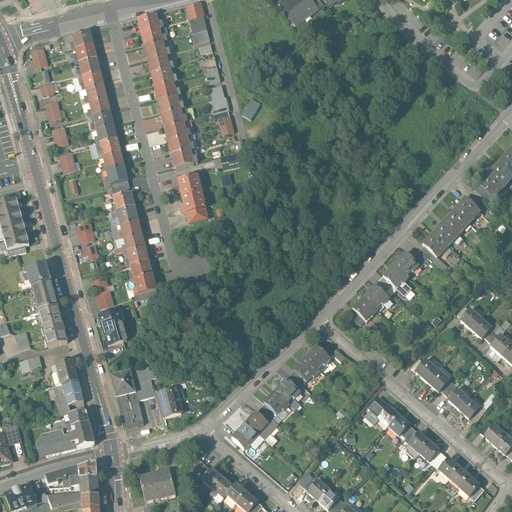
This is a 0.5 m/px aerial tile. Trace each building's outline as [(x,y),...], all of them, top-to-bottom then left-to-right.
[(309,0),(285,0),(278,5),(295,27),(317,11),(309,0)] [(309,0),(317,11),(322,7),(317,0),(309,0)] [(200,5),(186,9),(189,23),(190,23),(203,19),(200,5)] [(156,16),(137,21),(141,35),(159,30),(163,29),(162,24),(158,25),(156,16)] [(203,19),(190,23),(193,36),(207,32),(204,19),(203,19)] [(159,30),(141,35),(144,49),(163,44),(166,43),(165,38),(162,39),(159,30)] [(207,32),(193,36),(196,48),(210,44),(207,32)] [(89,33),(72,38),(74,46),(71,47),(72,53),(76,52),(93,47),(89,33)] [(163,44),(144,49),(148,62),(166,57),(170,56),(169,51),(165,52),(163,44)] [(210,46),(198,49),(200,57),(212,54),(210,46)] [(93,47),(76,52),(78,60),(74,61),(76,66),(79,65),(96,61),(93,47)] [(43,51),(32,54),(34,62),(45,60),(43,51)] [(166,57),(148,62),(151,76),(170,71),(173,70),(172,65),(168,65),(166,57)] [(45,60),(34,62),(36,71),(47,68),(45,60)] [(96,61),(79,65),(81,73),(78,74),(79,79),(100,74),(96,61)] [(214,62),(201,65),(204,76),(206,76),(217,73),(214,62)] [(170,71),(151,76),(155,89),(173,84),(177,83),(175,78),(172,79),(170,71)] [(217,73),(206,76),(209,87),(220,84),(217,73)] [(79,79),(79,80),(81,88),(82,93),(86,92),(103,88),(100,74),(79,79)] [(173,84),(155,89),(158,103),(177,98),(180,97),(179,92),(175,92),(173,84)] [(52,86),(41,89),(43,97),(54,94),(52,86)] [(103,88),(86,92),(88,100),(84,101),(86,106),(89,105),(107,101),(103,88)] [(221,88),(213,90),(215,96),(212,97),(213,103),(224,100),(221,88)] [(177,98),(158,103),(161,116),(180,111),(184,110),(182,105),(179,106),(177,98)] [(224,100),(213,103),(217,116),(228,113),(225,100),(224,100)] [(107,101),(89,105),(91,114),(88,115),(89,120),(93,119),(110,114),(107,101)] [(252,101),(243,116),(251,122),(261,106),(252,101)] [(57,105),(46,108),(48,116),(59,113),(57,105)] [(180,111),(161,116),(165,129),(183,125),(187,124),(186,119),(182,119),(180,111)] [(59,113),(48,116),(50,125),(62,122),(59,113)] [(110,114),(93,119),(95,127),(91,128),(93,133),(96,132),(114,128),(110,114)] [(229,119),(218,122),(220,130),(231,127),(229,119)] [(183,125),(165,129),(168,143),(187,138),(190,137),(189,132),(185,133),(183,125)] [(231,127),(220,130),(222,138),(233,135),(231,127)] [(114,128),(96,132),(98,140),(95,141),(96,147),(117,141),(114,128)] [(64,131),(52,134),(55,142),(66,139),(64,131)] [(187,138),(168,143),(172,157),(190,152),(194,151),(192,146),(189,146),(187,138)] [(66,139),(55,142),(57,150),(68,147),(66,139)] [(96,147),(98,155),(99,160),(103,159),(120,155),(117,141),(96,147)] [(242,142),(236,144),(239,154),(245,153),(242,142)] [(511,153),(509,151),(499,163),(499,164),(511,175),(511,153)] [(190,152),(172,157),(175,170),(197,165),(196,159),(192,160),(190,152)] [(120,155),(103,159),(105,167),(102,168),(103,174),(106,173),(124,168),(120,155)] [(71,156),(60,159),(62,168),(74,165),(71,156)] [(237,157),(222,160),(224,171),(240,167),(237,157)] [(511,175),(499,164),(489,175),(501,187),(503,189),(508,183),(507,181),(511,175)] [(74,165),(62,168),(64,176),(76,173),(74,165)] [(124,168),(106,173),(109,181),(105,182),(106,187),(110,186),(110,187),(128,183),(124,168)] [(196,173),(177,177),(178,182),(175,183),(176,189),(180,189),(182,198),(201,194),(197,179),(196,173)] [(501,187),(489,175),(478,187),(480,188),(490,198),(492,200),(498,194),(496,193),(501,187)] [(490,198),(480,188),(475,193),(483,200),(486,203),(490,198)] [(475,193),(474,192),(470,196),(478,204),(483,200),(475,193)] [(19,194),(5,198),(7,203),(16,201),(20,200),(19,194)] [(201,194),(182,198),(184,208),(181,209),(182,214),(186,213),(187,219),(205,214),(204,209),(205,209),(201,194)] [(131,195),(113,199),(115,208),(112,209),(113,214),(117,213),(134,209),(131,195)] [(478,204),(470,196),(466,200),(475,208),(478,204)] [(465,200),(454,211),(467,223),(469,224),(474,219),(472,218),(478,212),(475,208),(466,200),(465,200)] [(7,203),(0,205),(0,218),(19,213),(16,201),(7,203)] [(134,209),(117,213),(119,222),(115,223),(117,228),(120,227),(138,222),(134,209)] [(467,223),(454,211),(444,223),(456,235),(458,236),(463,230),(462,229),(467,223)] [(19,213),(0,218),(0,227),(1,231),(22,225),(19,213)] [(138,222),(120,227),(122,235),(119,236),(120,241),(124,240),(141,236),(138,222)] [(444,223),(433,234),(446,246),(447,247),(453,242),(451,240),(456,235),(444,223)] [(22,225),(1,231),(4,242),(26,236),(22,225)] [(89,226),(78,229),(80,237),(91,234),(89,226)] [(91,234),(80,237),(82,246),(94,243),(91,234)] [(433,234),(422,246),(424,248),(433,256),(436,259),(442,253),(440,252),(446,246),(433,234)] [(26,236),(4,242),(7,254),(24,249),(29,248),(26,236)] [(141,236),(124,240),(126,248),(122,249),(124,255),(127,254),(145,249),(141,236)] [(433,256),(424,248),(420,253),(428,260),(433,256)] [(24,249),(7,254),(9,260),(26,255),(24,249)] [(145,249),(127,254),(129,262),(126,263),(127,268),(131,267),(148,263),(145,249)] [(420,253),(419,252),(415,256),(424,264),(428,260),(420,253)] [(405,255),(394,267),(406,278),(411,272),(413,274),(418,268),(419,267),(411,260),(405,255)] [(424,264),(415,256),(411,260),(419,267),(418,268),(419,269),(424,264)] [(148,263),(131,267),(133,275),(129,276),(130,282),(134,281),(151,276),(148,263)] [(34,264),(22,267),(24,275),(27,274),(27,273),(36,271),(34,264)] [(394,267),(383,279),(394,290),(400,284),(401,286),(407,280),(406,278),(394,267)] [(36,271),(27,273),(27,274),(28,278),(24,279),(25,286),(29,285),(31,290),(32,290),(51,285),(46,268),(36,271)] [(151,276),(134,281),(137,291),(133,292),(135,297),(138,296),(140,301),(157,297),(151,276)] [(104,281),(93,284),(95,292),(106,289),(104,281)] [(388,292),(379,284),(375,288),(384,297),(388,292)] [(51,285),(32,290),(39,314),(57,310),(51,285)] [(384,297),(375,288),(363,300),(375,311),(380,306),(382,307),(388,301),(384,297)] [(108,294),(97,297),(101,312),(113,308),(108,294)] [(363,300),(352,312),(360,320),(365,324),(366,323),(365,322),(368,319),(370,320),(377,313),(375,311),(363,300)] [(57,310),(39,314),(48,350),(67,345),(57,310)] [(468,314),(464,310),(457,318),(461,322),(468,314)] [(473,316),(469,313),(468,314),(461,322),(460,324),(471,333),(480,322),(484,317),(477,312),(473,316)] [(120,313),(99,319),(108,348),(123,344),(120,335),(124,334),(122,327),(124,326),(120,313)] [(360,320),(353,313),(348,317),(356,324),(360,320)] [(480,322),(471,333),(481,342),(490,332),(490,331),(480,322)] [(0,337),(10,334),(6,324),(0,326),(0,337)] [(495,336),(490,332),(483,340),(488,344),(495,336)] [(14,337),(19,353),(31,350),(26,333),(14,337)] [(495,336),(488,344),(492,348),(499,340),(495,336)] [(510,348),(500,339),(499,340),(492,348),(490,350),(501,359),(510,348)] [(330,361),(316,348),(305,361),(317,371),(322,366),(324,368),(330,361)] [(511,349),(510,348),(501,359),(511,368),(511,367),(511,349)] [(345,360),(335,352),(331,357),(340,365),(345,360)] [(72,363),(66,365),(65,361),(60,363),(61,366),(56,368),(56,369),(52,370),(53,377),(56,390),(62,388),(78,384),(72,363)] [(317,371),(305,361),(294,373),(306,384),(307,384),(306,383),(311,378),(313,379),(319,373),(317,371)] [(419,362),(411,372),(415,375),(423,366),(419,362)] [(423,366),(415,375),(426,385),(437,373),(425,363),(423,366)] [(148,369),(111,379),(114,389),(117,399),(135,394),(133,385),(151,380),(148,369)] [(306,384),(294,373),(290,377),(302,388),(306,384)] [(437,373),(426,385),(438,395),(440,394),(448,383),(437,373)] [(286,382),(275,394),(287,404),(292,399),(293,401),(300,394),(286,382)] [(448,383),(440,394),(444,398),(453,388),(454,387),(449,383),(448,383)] [(78,384),(62,388),(68,410),(84,405),(78,384)] [(68,410),(62,388),(56,390),(53,391),(56,404),(61,421),(64,420),(68,419),(68,418),(70,418),(68,410)] [(453,388),(444,398),(449,402),(457,393),(458,392),(453,388)] [(174,392),(157,397),(160,408),(178,404),(174,392)] [(449,402),(448,404),(458,412),(467,402),(457,393),(449,402)] [(135,394),(117,399),(125,430),(143,425),(135,394)] [(287,404),(275,394),(264,406),(276,417),(281,411),(283,412),(289,406),(287,404)] [(479,411),(467,402),(458,412),(470,422),(479,411)] [(178,404),(160,408),(164,420),(181,415),(178,404)] [(374,404),(368,412),(370,414),(377,407),(374,404)] [(276,417),(264,406),(260,411),(272,421),(276,417)] [(385,413),(377,407),(370,414),(365,420),(373,427),(379,421),(389,430),(398,419),(388,410),(385,413)] [(479,411),(470,422),(467,426),(472,429),(486,412),(481,409),(479,411)] [(272,421),(260,411),(257,415),(268,425),(272,421)] [(70,418),(68,418),(68,419),(64,420),(66,425),(70,425),(71,431),(89,426),(89,425),(87,418),(86,414),(70,418)] [(268,425),(257,415),(246,425),(258,436),(264,442),(278,427),(273,422),(269,426),(268,425)] [(409,428),(398,419),(389,430),(399,439),(398,439),(399,439),(400,438),(409,428)] [(61,421),(53,423),(53,424),(56,434),(63,432),(64,438),(67,437),(67,436),(69,436),(69,437),(73,436),(71,431),(70,425),(66,425),(64,420),(61,421)] [(258,436),(246,425),(237,436),(238,438),(248,447),(258,436)] [(69,436),(67,436),(67,437),(64,438),(63,432),(56,434),(42,438),(37,447),(41,461),(60,456),(76,452),(95,447),(89,426),(71,431),(73,436),(69,437),(69,436)] [(491,430),(487,426),(479,435),(483,439),(491,430)] [(404,442),(413,432),(409,428),(400,438),(404,442)] [(504,437),(493,428),(491,430),(483,439),(494,448),(504,437)] [(17,429),(2,433),(4,439),(6,449),(21,445),(17,429)] [(413,432),(404,442),(409,446),(418,435),(413,432)] [(428,444),(418,435),(409,446),(408,447),(419,456),(428,444)] [(511,443),(504,437),(494,448),(505,458),(505,457),(511,449),(511,443)] [(248,447),(238,438),(233,443),(243,452),(248,447)] [(0,468),(11,465),(6,449),(4,439),(0,440),(0,468)] [(439,453),(428,444),(419,456),(429,465),(430,464),(439,453)] [(439,453),(430,464),(434,468),(443,458),(439,453)] [(193,457),(185,466),(190,470),(198,461),(193,457)] [(443,458),(434,468),(438,472),(448,461),(443,458)] [(198,461),(190,470),(194,474),(202,465),(198,461)] [(458,471),(448,461),(438,472),(449,481),(458,471)] [(202,465),(194,474),(199,478),(207,468),(202,465)] [(96,467),(78,470),(81,481),(97,480),(96,467)] [(207,468),(199,478),(203,482),(211,472),(207,468)] [(78,470),(45,479),(50,491),(71,488),(71,487),(81,485),(81,481),(78,470)] [(469,479),(458,471),(449,481),(459,490),(469,479)] [(169,472),(139,480),(145,504),(176,496),(169,472)] [(222,480),(212,472),(211,472),(203,482),(202,483),(213,492),(222,480)] [(295,479),(291,476),(284,484),(288,487),(295,479)] [(479,488),(469,479),(459,490),(469,499),(478,489),(479,488)] [(97,480),(81,481),(81,485),(81,489),(79,489),(79,494),(82,494),(82,500),(98,498),(97,480)] [(233,490),(222,480),(213,492),(223,501),(226,498),(233,490)] [(312,480),(303,490),(308,494),(317,484),(312,480)] [(327,493),(317,484),(308,494),(307,495),(318,504),(327,493)] [(233,490),(226,498),(237,507),(246,496),(236,487),(233,490)] [(21,491),(20,491),(20,492),(14,494),(13,494),(13,495),(6,498),(11,511),(19,511),(26,509),(27,511),(37,506),(33,495),(30,488),(21,491)] [(483,493),(478,489),(469,499),(474,503),(483,493)] [(43,490),(33,495),(37,506),(48,501),(43,490)] [(329,511),(338,502),(327,493),(318,504),(326,511),(329,511)] [(79,494),(47,499),(52,511),(58,510),(82,502),(82,500),(82,494),(79,494)] [(246,496),(237,507),(242,511),(259,511),(262,509),(257,505),(246,496)] [(82,500),(82,502),(83,511),(81,511),(79,511),(78,511),(99,511),(98,498),(82,500)] [(82,502),(58,510),(58,511),(67,511),(80,508),(81,511),(83,511),(82,502)] [(338,502),(329,511),(337,511),(342,506),(338,502)]
